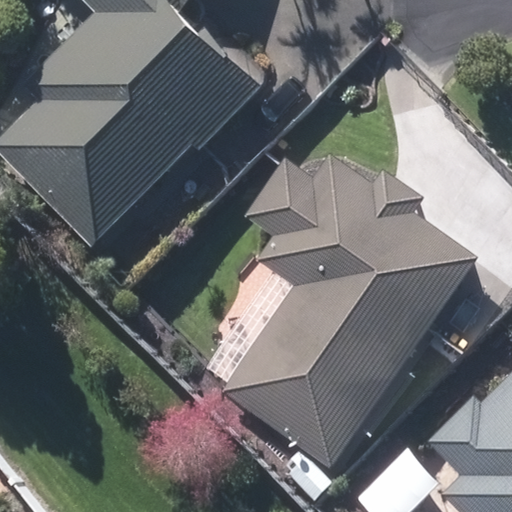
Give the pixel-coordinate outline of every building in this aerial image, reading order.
[(11,147),(111,245),(213,141),(219,147),(280,83),(251,55),(202,7),(208,0),(102,0),(114,11),(41,84),(57,100),(11,147)] [(215,374),(344,466),(493,257),(463,236),(429,212),(438,200),(400,173),(388,189),(346,158),(329,183),(298,162),(261,215),(291,236),(271,262),(287,273),(215,374)] [(511,511),(511,387),(496,402),(489,395),(444,438),(481,476),(461,495),(477,511),(511,511)] [(408,453),(357,499),(368,511),(421,511),(444,492),(408,453)] [(295,468),(326,498),(340,484),(310,454),(295,468)]
